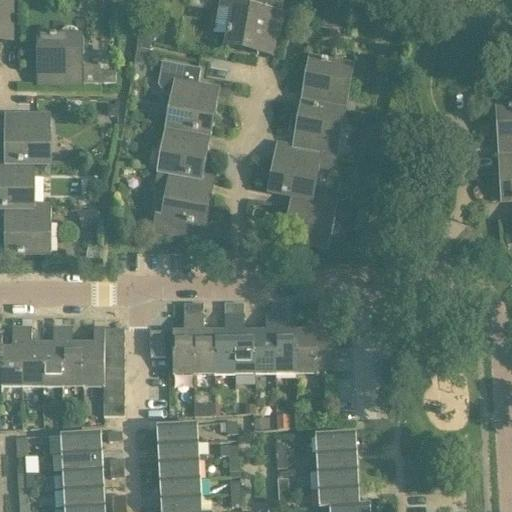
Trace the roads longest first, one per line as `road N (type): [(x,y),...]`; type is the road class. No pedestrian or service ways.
road 1 (residential): [(447,511),(440,503),(385,490),(356,274)]
road 2 (residential): [(243,279),(242,197),(263,59)]
road 3 (residential): [(438,271),(465,191),(465,109)]
road 4 (residential): [(438,271),(476,293),(493,320),(504,386)]
road 5 (residential): [(0,292),(138,293)]
road 6 (residential): [(138,293),(143,428)]
road 7 (residential): [(504,386),(511,511)]
